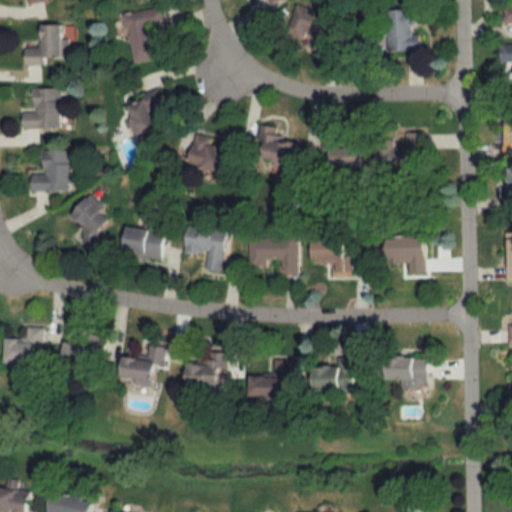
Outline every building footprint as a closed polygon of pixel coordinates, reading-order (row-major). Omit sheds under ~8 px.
[(511,22),(511,0),(511,5),(502,5),(502,22),(511,22)] [(162,39),(156,39),(154,28),(167,26),(164,6),(126,13),(134,62),(165,57),(162,39)] [(330,56),(340,19),(300,7),(290,45),(330,56)] [(384,51),(417,51),(417,35),(409,35),(409,10),(384,10),(384,51)] [(43,24),(43,48),(27,48),(27,66),(48,66),(48,57),(70,57),(70,24),(43,24)] [(511,43),(498,43),(498,62),(511,62),(511,43)] [(26,129),(64,128),(63,88),(35,88),(35,111),(25,111),(26,129)] [(165,128),(157,108),(167,104),(162,90),(130,102),(136,118),(130,120),(137,138),(165,128)] [(511,157),(511,107),(501,107),(501,157),(511,157)] [(282,128),(262,124),(256,161),(298,168),(302,143),(280,139),(282,128)] [(378,171),(428,170),(428,132),(377,132),(378,171)] [(337,136),(324,137),(326,169),(366,167),(364,146),(338,147),(337,136)] [(233,175),(238,145),(194,137),(189,167),(233,175)] [(35,191),(73,191),(73,150),(45,150),(45,174),(35,174),(35,191)] [(84,238),(96,248),(119,221),(91,198),(74,218),(90,231),(84,238)] [(189,252),(209,253),(208,270),(227,271),(229,226),(190,224),(189,252)] [(168,230),(129,226),(125,255),(165,260),(168,230)] [(300,236),(251,238),(252,270),(267,269),(267,261),(284,260),(284,274),(301,273),(300,236)] [(430,237),(388,237),(389,264),(411,263),(412,273),(431,273),(430,237)] [(315,240),(316,263),(335,263),(336,273),(353,273),(352,240),(315,240)] [(10,337),(9,367),(45,367),(46,327),(29,327),(29,338),(10,337)] [(69,341),(65,362),(97,369),(104,336),(93,333),(90,345),(69,341)] [(166,346),(151,344),(150,358),(128,356),(126,376),(137,377),(137,384),(162,387),(166,346)] [(191,397),(228,398),(228,351),(211,351),(211,361),(192,361),(191,397)] [(390,379),(403,379),(403,387),(432,387),(432,356),(390,356),(390,379)] [(341,366),(316,366),(316,389),(356,389),(356,358),(341,358),(341,366)] [(292,359),(276,359),(276,375),(254,375),(253,396),(267,396),(267,404),(292,404),(292,359)] [(0,511),(29,511),(33,491),(0,486),(0,511)] [(95,511),(98,502),(57,494),(53,511),(95,511)]
